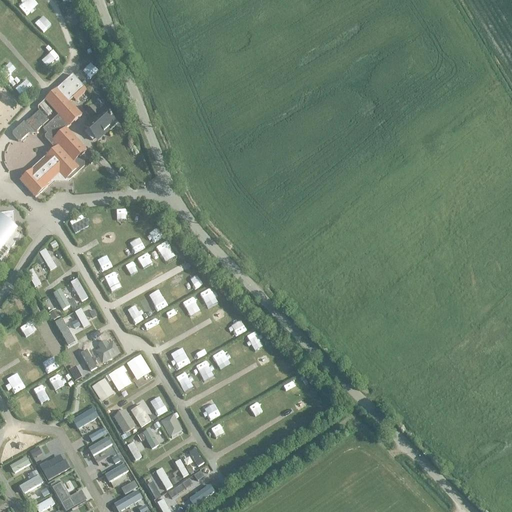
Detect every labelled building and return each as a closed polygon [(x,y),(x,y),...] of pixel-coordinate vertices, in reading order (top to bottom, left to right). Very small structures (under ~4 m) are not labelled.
[(45,101),(56,114),(69,102),(57,89),(45,101)] [(59,182),(63,178),(64,178),(71,178),(77,173),(77,171),(77,170),(81,167),(80,167),(80,165),(78,162),(77,160),(86,151),(66,130),(82,116),(71,105),(43,130),(47,135),(46,136),(46,138),(50,143),(52,143),(53,142),(58,147),(20,182),(35,199),(47,187),(46,186),(52,181),(53,182),(59,182)] [(103,110),(100,113),(94,107),(88,113),(94,119),(84,127),(95,139),(102,133),(104,135),(116,124),(103,110)] [(32,132),(37,132),(49,122),(39,112),(26,124),(25,125),(32,132)] [(37,135),(37,132),(32,132),(25,125),(26,124),(24,123),(13,133),(12,136),(16,141),(19,141),(26,135),(37,135)] [(0,262),(1,263),(21,237),(15,233),(17,230),(11,225),(10,221),(9,214),(0,215),(0,262)] [(46,251),(39,254),(50,272),(56,269),(46,251)] [(35,289),(41,286),(33,271),(26,274),(35,289)] [(88,299),(77,281),(71,284),(81,304),(88,299)] [(53,295),(63,312),(70,308),(61,291),(53,295)] [(75,314),(84,329),(90,326),(81,310),(75,314)] [(62,320),(55,324),(68,348),(76,344),(62,320)] [(120,355),(109,337),(103,340),(114,358),(120,355)] [(102,366),(89,343),(83,346),(96,370),(102,366)] [(115,374),(109,377),(117,391),(123,389),(115,374)] [(170,442),(177,438),(165,420),(159,423),(170,442)] [(159,447),(150,431),(143,435),(152,451),(159,447)] [(133,444),(127,448),(135,462),(142,459),(133,444)] [(198,468),(204,465),(195,450),(189,454),(198,468)] [(14,475),(30,466),(26,459),(10,468),(14,475)] [(183,479),(188,476),(180,461),(175,464),(183,479)] [(173,488),(162,470),(156,473),(166,492),(173,488)] [(19,489),(23,496),(43,485),(39,477),(19,489)] [(208,488),(193,498),(197,504),(212,494),(208,488)] [(122,511),(142,501),(138,492),(114,506),(117,511),(122,511)] [(51,499),(35,508),(37,511),(43,511),(55,505),(51,499)] [(162,502),(166,511),(175,511),(168,499),(162,502)]
